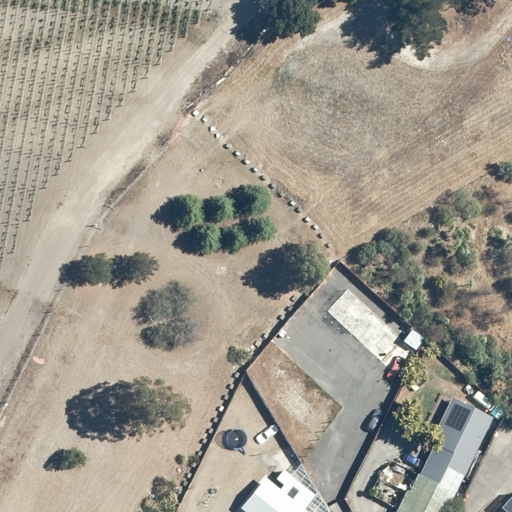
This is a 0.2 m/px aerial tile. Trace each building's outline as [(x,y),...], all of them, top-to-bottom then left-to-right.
[(312,314),(372,370),(400,339),(345,288),(354,278),(338,263),(301,304),(284,322),(283,321),(273,333),(290,349),(301,338),(295,332),(312,314)] [(423,337),(410,329),(401,343),(413,351),(423,337)] [(445,511),(491,417),(452,398),(396,511),(445,511)] [(329,511),(331,509),(293,458),(287,444),(256,459),(261,479),(238,509),(242,511),(329,511)] [(511,511),(511,500),(501,511),(511,511)]
